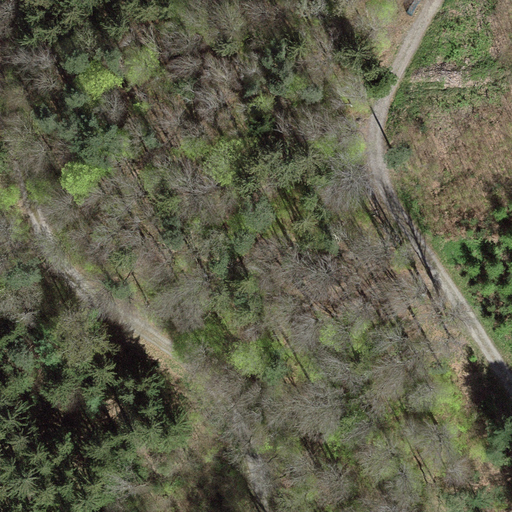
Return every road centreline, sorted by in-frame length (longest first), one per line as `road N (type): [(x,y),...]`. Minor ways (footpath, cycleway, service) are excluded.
road 1 (track): [(0,101),(64,265),(216,395),(253,459),(262,511)]
road 2 (track): [(432,0),(376,108),(371,142),(395,206),(511,385)]
